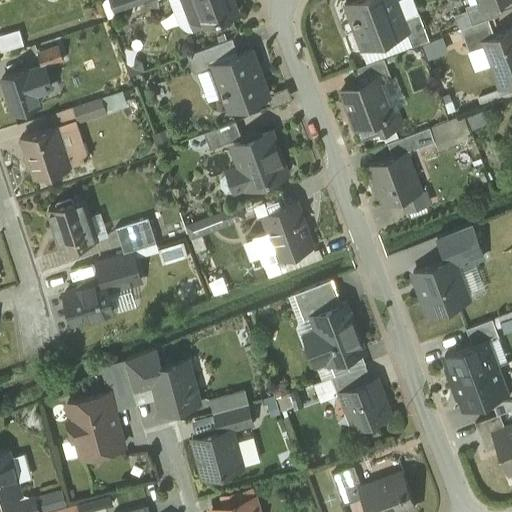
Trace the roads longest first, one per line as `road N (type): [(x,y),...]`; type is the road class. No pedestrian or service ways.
road 1 (residential): [(288,0),(282,19),(461,511)]
road 2 (residential): [(0,206),(47,356)]
